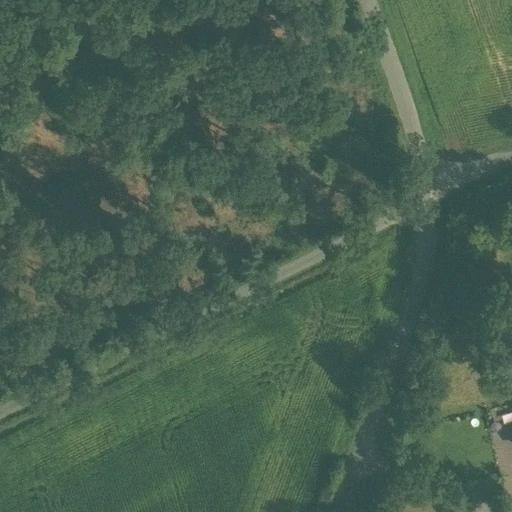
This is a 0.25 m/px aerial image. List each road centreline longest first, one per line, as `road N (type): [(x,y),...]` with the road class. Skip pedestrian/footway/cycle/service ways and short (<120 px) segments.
road 1 (unclassified): [(0,411),(427,197)]
road 2 (unclassified): [(427,197),(415,300),(339,511)]
road 3 (unclassified): [(366,0),(411,122),(427,197)]
